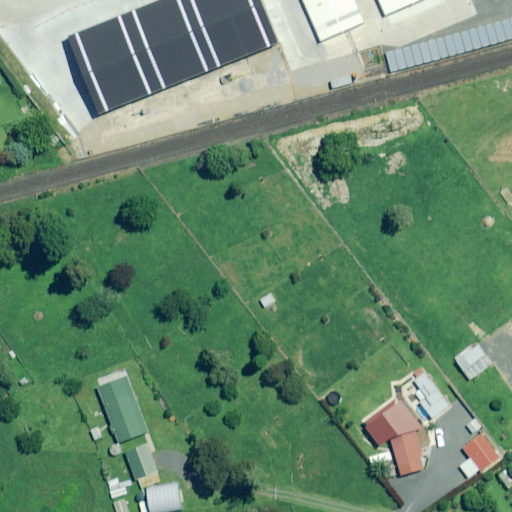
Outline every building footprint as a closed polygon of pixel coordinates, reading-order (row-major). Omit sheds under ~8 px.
[(364,0),(324,16),(332,35),(378,16),(371,0),(364,0)] [(492,364),(478,344),(456,359),(471,380),(492,364)] [(450,408),(427,374),(417,381),(423,391),(417,395),(434,419),(450,408)] [(148,433),(128,377),(99,388),(120,443),(148,433)] [(417,421),(400,399),(363,426),(380,448),(392,439),(401,478),(425,470),(419,432),(424,431),(417,421)] [(501,459),(483,434),(464,448),(482,473),(501,459)] [(161,481),(148,447),(128,454),(137,480),(143,478),(146,487),(161,481)] [(160,511),(184,508),(179,484),(148,489),(152,511),(160,511)] [(211,508),(211,497),(200,498),(200,509),(211,508)]
